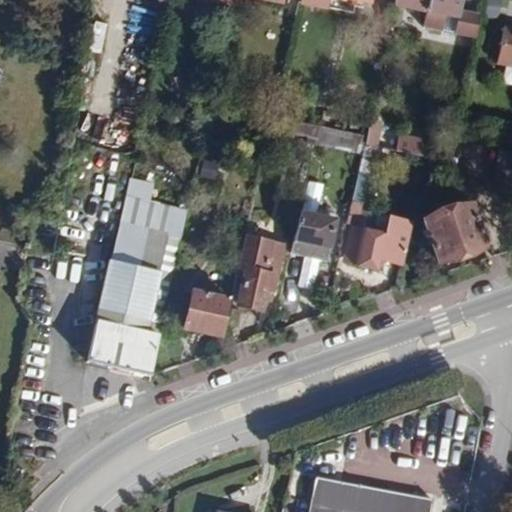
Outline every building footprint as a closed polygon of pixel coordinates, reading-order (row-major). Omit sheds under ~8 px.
[(396,0),(395,7),(427,13),(429,0),(396,0)] [(462,0),(429,0),(427,13),(459,19),(462,0)] [(90,23),(87,53),(101,54),(104,24),(90,23)] [(511,28),(506,27),(498,63),(507,65),(511,66),(511,28)] [(319,128),(317,139),(365,149),(365,146),(367,138),(319,128)] [(367,138),(365,146),(377,149),(379,134),(369,131),(367,138)] [(430,144),(399,138),(396,152),(426,159),(430,144)] [(511,190),(511,155),(499,154),(495,189),(511,190)] [(86,363),(152,379),(188,211),(151,202),(155,183),(130,179),(86,363)] [(354,197),(347,224),(356,226),(362,199),(354,197)] [(485,249),(469,201),(438,211),(440,218),(424,223),(437,265),(485,249)] [(300,213),(290,255),(327,262),(336,220),(300,212),(300,213)] [(380,263),(403,268),(412,224),(389,218),(385,236),(362,231),(351,229),(344,263),(378,271),(380,263)] [(230,301),(229,304),(259,312),(263,298),(270,299),(282,247),(244,238),(230,300),(230,301)] [(301,260),(297,287),(314,289),(317,262),(301,260)] [(199,333),(222,338),(229,304),(230,301),(191,293),(184,328),(200,330),(199,333)] [(430,511),(433,502),(315,479),(308,511),(430,511)]
